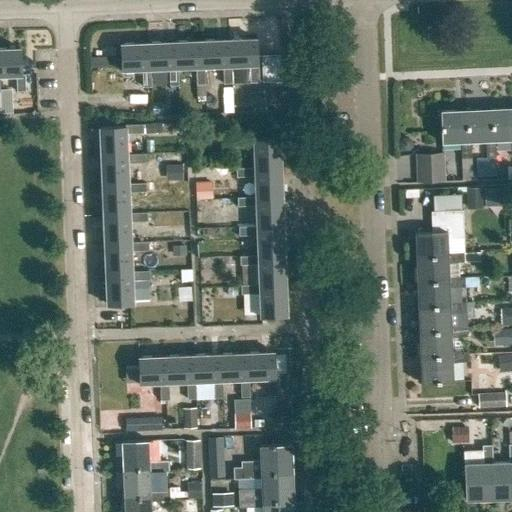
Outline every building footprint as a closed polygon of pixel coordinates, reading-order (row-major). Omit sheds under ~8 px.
[(226,67),(231,67),(250,66),(250,83),(281,82),(280,55),(256,56),(255,39),(225,40),(226,67)] [(225,40),(199,41),(200,68),(204,68),(222,67),(222,85),(231,84),(231,67),(226,67),(225,40)] [(199,41),(172,42),(173,69),(177,68),(195,68),(196,86),(205,86),(204,68),(200,68),(199,41)] [(172,42),(145,43),(146,69),(150,69),(168,69),(169,87),(178,86),(177,68),(173,69),(172,42)] [(145,43),(119,44),(120,71),(141,70),(142,88),(151,87),(150,69),(146,69),(145,43)] [(18,49),(0,49),(0,76),(15,76),(15,92),(24,91),(24,75),(19,75),(18,49)] [(232,88),(223,88),(224,113),(233,113),(232,88)] [(272,91),(271,110),(288,110),(288,91),(272,91)] [(153,103),(153,115),(162,115),(162,103),(153,103)] [(511,156),(511,108),(490,109),(492,140),(495,140),(495,141),(510,140),(511,157),(511,156)] [(495,157),(495,141),(495,140),(492,140),(490,109),(465,110),(467,141),(470,141),(470,142),(486,141),(487,158),(495,157)] [(465,110),(440,111),(441,144),(460,143),(461,159),(470,158),(470,142),(470,141),(467,141),(465,110)] [(125,127),(99,128),(100,157),(126,156),(126,155),(125,135),(156,134),(155,125),(125,126),(125,127)] [(402,138),(399,142),(399,148),(403,151),(409,151),(412,147),(412,141),(408,137),(402,138)] [(253,139),(235,140),(235,149),(253,148),(254,169),(280,168),(279,139),(253,140),(253,139)] [(221,152),(209,152),(209,166),(221,166),(221,152)] [(443,154),(418,155),(420,183),(444,182),(443,154)] [(127,185),(126,164),(144,163),(144,155),(126,156),(100,157),(101,186),(127,185)] [(496,160),(485,160),(486,173),(496,173),(496,160)] [(280,168),(254,169),(236,169),(236,178),(254,177),(255,198),(281,197),(280,168)] [(129,214),(128,194),(146,193),(145,184),(127,185),(101,186),(102,215),(129,214)] [(505,187),(484,188),(485,207),(506,206),(505,187)] [(281,197),(255,198),(237,199),(237,208),(255,207),(256,228),(282,227),(281,197)] [(431,232),(414,233),(415,259),(446,258),(446,254),(448,254),(447,239),(464,238),(462,210),(430,212),(431,232)] [(129,223),(147,222),(147,213),(129,214),(102,215),(104,245),(130,244),(129,223)] [(282,227),(256,228),(239,228),(239,237),(256,237),(257,257),(283,256),(282,227)] [(130,252),(148,251),(148,243),(130,244),(104,245),(105,274),(131,273),(130,252)] [(446,258),(415,259),(416,284),(447,283),(447,279),(448,279),(447,263),(463,263),(463,253),(448,254),(446,254),(446,258)] [(283,256),(257,257),(239,257),(240,266),(257,265),(258,286),(285,285),(283,256)] [(131,281),(149,281),(149,272),(131,273),(105,274),(106,305),(132,304),(131,281)] [(448,303),(449,303),(448,288),(465,288),(464,278),(448,279),(447,279),(447,283),(416,284),(417,309),(448,308),(448,303)] [(258,286),(240,287),(241,295),(258,295),(259,317),(286,316),(285,285),(258,286)] [(474,316),(473,302),(449,303),(448,303),(448,308),(417,309),(418,334),(449,333),(448,328),(450,328),(450,327),(450,314),(465,313),(465,316),(474,316)] [(449,354),(451,354),(450,338),(466,338),(466,328),(450,328),(448,328),(449,333),(418,334),(419,359),(449,357),(449,354)] [(493,345),(511,344),(511,328),(493,329),(493,345)] [(247,354),(248,380),(267,379),(267,396),(277,396),(276,377),(274,378),(273,353),(247,354)] [(449,357),(419,359),(420,384),(452,383),(451,363),(467,362),(467,353),(451,354),(449,354),(449,357)] [(249,397),(248,380),(247,354),(220,355),(221,381),(240,380),(241,397),(249,397)] [(511,354),(498,355),(499,372),(511,370),(511,354)] [(220,355),(194,356),(195,382),(213,381),(214,398),(222,398),(221,381),(220,355)] [(196,399),(195,382),(194,356),(167,357),(168,383),(186,382),(187,400),(196,399)] [(169,400),(168,383),(167,357),(138,358),(139,383),(160,382),(160,401),(169,400)] [(504,392),(477,393),(478,407),(505,406),(504,392)] [(182,406),(183,427),(197,426),(196,406),(182,406)] [(468,427),(451,427),(451,443),(468,442),(468,427)] [(222,437),(207,437),(209,459),(223,458),(222,437)] [(198,468),(197,440),(184,441),(185,469),(198,468)] [(148,473),(150,473),(168,472),(167,462),(149,462),(148,441),(121,442),(122,471),(148,470),(148,473)] [(493,477),(492,477),(492,497),(511,495),(511,441),(507,441),(508,459),(493,459),(493,477)] [(493,477),(493,459),(492,442),(481,442),(482,460),(465,460),(466,498),(492,497),(492,477),(493,477)] [(261,475),(292,474),(291,445),(259,447),(259,460),(241,461),(241,468),(233,468),(233,480),(260,479),(261,479),(261,475)] [(150,501),(151,501),(169,500),(169,490),(151,491),(150,473),(148,473),(148,470),(122,471),(123,499),(149,498),(150,501)] [(262,503),(294,502),(292,474),(261,475),(261,479),(260,479),(260,488),(238,490),(239,508),(261,507),(263,506),(262,503)] [(232,493),(211,494),(212,507),(233,506),(232,493)] [(151,511),(151,501),(150,501),(149,498),(123,499),(123,511),(151,511)] [(263,506),(261,507),(261,511),(294,511),(294,502),(262,503),(263,506)]
